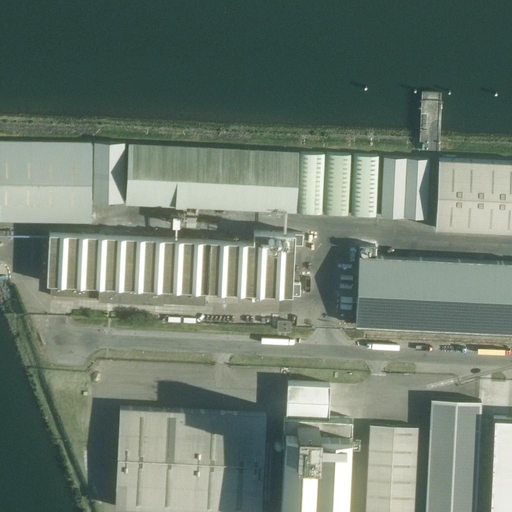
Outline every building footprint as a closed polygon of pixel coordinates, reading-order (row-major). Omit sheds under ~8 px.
[(0,220),(91,221),(92,141),(0,140),(0,220)] [(93,201),(123,201),(124,141),(94,141),(93,201)] [(125,203),(295,211),(297,151),(128,143),(125,203)] [(300,151),(297,211),(321,212),(324,152),(300,151)] [(323,212),(347,213),(350,153),(326,152),(323,212)] [(351,214),(375,215),(378,154),(354,153),(351,214)] [(383,155),(381,215),(426,217),(429,157),(383,155)] [(434,228),(511,231),(511,160),(438,157),(434,228)] [(211,240),(208,290),(299,294),(300,281),(292,281),(294,244),(302,244),(303,232),(294,232),(253,230),(252,242),(211,240)] [(50,231),(48,282),(50,282),(152,287),(186,289),(205,290),(208,290),(211,240),(152,237),(50,231)] [(359,254),(355,324),(511,331),(511,261),(375,255),(375,245),(359,244),(359,254)] [(162,303),(185,304),(186,289),(152,287),(50,282),(50,295),(97,297),(97,300),(162,303)] [(205,290),(186,289),(185,304),(204,305),(205,290)] [(278,331),(289,331),(290,331),(291,327),(291,320),(277,320),(277,326),(277,331),(278,331)] [(283,448),(280,511),(313,511),(318,416),(328,416),(329,407),(329,403),(329,398),(329,395),(330,383),(287,381),(287,393),(286,396),(286,401),(286,404),(286,414),(283,448)] [(425,511),(475,511),(481,399),(431,397),(425,511)] [(120,406),(117,456),(263,463),(265,413),(120,406)] [(511,511),(511,416),(493,415),(488,511),(511,511)] [(313,511),(345,511),(349,448),(350,417),(328,416),(318,416),(313,511)] [(413,511),(416,448),(417,426),(369,423),(365,511),(413,511)] [(117,456),(115,505),(248,511),(260,511),(263,463),(117,456)]
